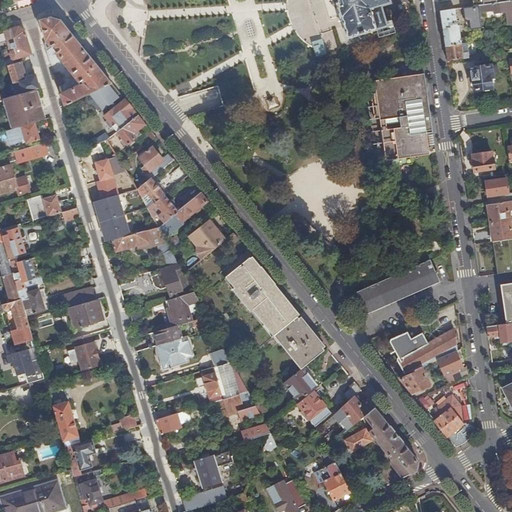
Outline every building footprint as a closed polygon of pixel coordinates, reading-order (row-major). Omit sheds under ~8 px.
[(384,27),(387,26),(381,6),(391,3),(390,0),(335,0),(341,17),(342,17),(344,27),(347,38),(364,33),(384,27)] [(474,6),(463,7),(465,21),(476,19),(475,13),(491,10),(492,14),(511,11),(511,10),(511,4),(511,0),(510,0),(474,6)] [(451,9),(440,11),(447,60),(468,57),(468,51),(462,52),(458,25),(457,25),(455,12),(451,12),(451,9)] [(511,10),(511,11),(492,14),(493,16),(503,15),(505,25),(511,24),(511,22),(511,10)] [(58,55),(79,81),(82,79),(84,82),(62,94),(66,105),(97,89),(112,82),(106,76),(84,48),(61,20),(51,17),(42,19),(40,21),(46,38),(44,44),(51,65),(59,61),(56,56),(58,55)] [(24,56),(32,54),(25,30),(18,26),(0,31),(0,51),(14,47),(15,49),(11,51),(9,53),(11,59),(14,60),(24,57),(24,56)] [(388,30),(387,26),(384,27),(386,36),(399,32),(398,27),(388,30)] [(494,62),(509,61),(507,51),(493,53),(494,62)] [(22,61),(8,66),(13,84),(27,80),(22,61)] [(491,65),(476,67),(476,71),(472,71),(474,90),(492,88),(490,77),(492,76),(492,74),(498,73),(497,66),(491,66),(491,65)] [(54,76),(57,86),(63,84),(60,74),(54,76)] [(430,154),(427,135),(427,133),(426,125),(429,123),(431,121),(430,114),(427,113),(424,113),(423,110),(426,109),(425,102),(423,103),(422,99),(428,99),(425,78),(420,74),(375,80),(375,81),(376,88),(376,93),(371,93),(374,119),(380,119),(380,120),(385,119),(386,124),(387,124),(400,122),(403,121),(403,127),(401,127),(387,129),(381,130),(385,155),(391,160),(402,158),(412,157),(430,154)] [(112,82),(97,89),(109,105),(122,95),(112,82)] [(14,128),(35,122),(43,120),(34,90),(5,98),(14,128)] [(270,106),(275,104),(273,98),(267,100),(270,106)] [(105,115),(117,132),(138,115),(125,99),(105,115)] [(133,134),(146,124),(138,115),(117,132),(127,144),(136,138),(133,134)] [(14,128),(6,130),(11,145),(23,141),(22,139),(25,138),(26,143),(40,139),(38,132),(40,132),(39,128),(37,128),(35,122),(14,128)] [(98,140),(100,143),(103,142),(107,140),(112,136),(109,131),(99,137),(101,139),(98,140)] [(143,146),(156,137),(151,131),(139,140),(143,146)] [(116,142),(112,136),(107,140),(110,145),(116,142)] [(106,148),(111,146),(110,145),(107,140),(103,142),(106,148)] [(49,154),(45,143),(14,152),(18,163),(49,154)] [(151,178),(174,159),(170,154),(163,159),(153,146),(145,152),(140,156),(139,157),(145,165),(141,168),(150,179),(151,178)] [(472,155),(473,162),(474,171),(494,168),(492,151),(472,154),(472,155)] [(113,174),(126,170),(124,167),(121,163),(118,157),(108,160),(108,159),(95,163),(101,180),(114,177),(113,174)] [(121,163),(124,167),(132,162),(132,159),(130,157),(121,163)] [(413,165),(412,157),(402,158),(403,166),(413,165)] [(0,189),(1,194),(17,189),(18,189),(15,179),(11,165),(0,168),(0,189)] [(18,189),(17,189),(19,195),(30,191),(26,176),(15,179),(18,189)] [(155,202),(164,194),(151,178),(150,179),(140,187),(138,189),(142,196),(146,192),(155,202)] [(488,204),(511,199),(511,192),(508,193),(506,178),(486,181),(488,195),(486,196),(488,204)] [(186,204),(201,193),(195,185),(180,197),(186,204)] [(181,222),(208,201),(201,193),(186,204),(178,211),(165,221),(158,226),(164,238),(182,224),(181,222)] [(27,199),(33,220),(62,212),(57,194),(43,199),(42,194),(27,199)] [(113,240),(132,234),(120,194),(107,198),(94,202),(106,242),(113,240)] [(157,212),(165,221),(178,211),(164,194),(155,202),(150,205),(148,207),(153,218),(155,217),(154,214),(157,212)] [(487,204),(490,222),(510,219),(508,210),(511,209),(511,199),(488,204),(487,204)] [(64,221),(80,216),(77,207),(62,212),(64,221)] [(491,232),(493,241),(511,237),(511,229),(510,219),(490,222),(491,232)] [(201,259),(226,239),(211,221),(203,228),(201,225),(187,235),(196,246),(196,253),(201,259)] [(167,242),(164,238),(158,226),(132,234),(113,240),(117,251),(142,243),(148,241),(150,246),(156,244),(157,243),(159,247),(157,247),(167,265),(177,262),(170,248),(167,242)] [(4,242),(9,260),(18,258),(17,254),(26,252),(18,228),(12,230),(11,227),(0,229),(4,242)] [(175,245),(182,239),(178,234),(171,239),(175,245)] [(235,242),(239,239),(234,234),(230,236),(235,242)] [(498,273),(511,271),(511,237),(493,241),(498,273)] [(0,243),(0,267),(2,276),(13,273),(9,260),(4,242),(0,243)] [(252,255),(250,257),(259,269),(261,267),(252,255)] [(14,274),(18,290),(26,288),(24,282),(36,278),(41,277),(35,257),(17,262),(20,272),(14,274)] [(253,309),(274,335),(289,323),(297,317),(298,316),(273,285),(275,284),(274,282),(268,286),(262,278),(267,274),(261,267),(259,269),(250,257),(227,276),(236,287),(233,289),(251,310),(253,309)] [(366,312),(439,280),(430,258),(356,290),(366,312)] [(172,298),(193,292),(183,273),(180,268),(177,262),(167,265),(161,267),(149,271),(155,286),(160,289),(168,286),(172,298)] [(120,280),(134,276),(131,268),(117,273),(120,280)] [(2,276),(10,302),(21,299),(18,290),(14,274),(13,273),(2,276)] [(268,286),(274,282),(267,274),(262,278),(268,286)] [(120,280),(119,281),(121,289),(136,284),(134,276),(120,280)] [(224,278),(233,289),(236,287),(227,276),(224,278)] [(26,288),(38,284),(36,278),(24,282),(26,288)] [(511,322),(511,282),(501,284),(506,323),(511,322)] [(38,285),(38,284),(26,288),(18,290),(21,299),(24,310),(32,308),(33,312),(45,309),(38,285)] [(298,316),(300,314),(275,284),(273,285),(298,316)] [(66,308),(95,300),(91,287),(62,295),(65,308),(66,308)] [(177,325),(191,321),(193,320),(190,312),(194,311),(192,304),(198,301),(193,292),(172,298),(167,299),(170,307),(167,307),(173,327),(177,325)] [(11,330),(15,344),(33,339),(30,328),(27,319),(24,310),(21,299),(10,302),(3,304),(4,309),(11,307),(18,328),(11,330)] [(101,310),(98,299),(95,300),(66,308),(73,329),(98,322),(95,312),(101,310)] [(150,305),(129,311),(132,322),(143,319),(142,316),(146,314),(145,311),(152,309),(150,305)] [(27,319),(42,315),(47,314),(45,309),(33,312),(32,308),(24,310),(27,319)] [(272,337),(274,335),(253,309),(251,310),(272,337)] [(27,319),(30,328),(44,324),(42,315),(27,319)] [(193,327),(210,322),(207,316),(193,320),(191,321),(193,327)] [(323,348),(326,346),(302,316),(299,318),(304,325),(323,348)] [(298,330),(304,325),(299,318),(297,317),(289,323),(294,329),(292,331),(294,334),(298,331),(298,330)] [(511,322),(506,323),(486,326),(488,336),(500,334),(501,341),(511,339),(511,322)] [(303,367),(308,364),(325,350),(323,348),(304,325),(298,330),(298,331),(294,334),(292,331),(294,329),(289,323),(274,335),(301,369),(303,367)] [(182,337),(177,325),(173,327),(149,334),(152,343),(148,344),(149,347),(153,346),(154,347),(160,370),(189,361),(188,357),(193,356),(188,336),(182,337)] [(456,351),(457,350),(454,329),(429,343),(422,330),(410,337),(406,330),(391,338),(396,347),(397,347),(399,350),(398,351),(402,357),(398,360),(404,373),(414,369),(421,366),(437,359),(456,351)] [(81,371),(101,365),(94,341),(92,341),(90,334),(72,339),(81,371)] [(25,372),(28,383),(44,378),(38,358),(31,360),(28,348),(6,354),(9,362),(13,361),(17,374),(25,372)] [(220,365),(231,361),(224,348),(210,353),(215,366),(220,365)] [(445,375),(458,370),(464,368),(456,351),(437,359),(444,375),(445,375)] [(210,403),(217,400),(247,391),(234,367),(231,361),(220,365),(215,366),(201,370),(203,376),(195,378),(197,387),(205,385),(210,403)] [(318,386),(322,382),(308,364),(303,367),(318,386)] [(400,378),(412,393),(429,385),(421,366),(414,369),(415,372),(400,378)] [(299,401),(318,386),(303,367),(301,369),(284,383),(299,401)] [(450,385),(462,379),(458,370),(445,375),(450,385)] [(32,397),(49,393),(45,381),(44,378),(28,383),(32,397)] [(354,395),(361,389),(355,383),(343,394),(349,400),(354,395)] [(511,383),(503,388),(511,406),(511,383)] [(241,420),(260,414),(255,406),(247,391),(217,400),(221,410),(218,411),(221,419),(228,416),(228,415),(238,413),(241,420)] [(317,394),(307,402),(306,403),(306,404),(307,405),(308,405),(311,409),(307,412),(311,417),(309,419),(314,426),(331,412),(317,394)] [(347,416),(361,404),(354,395),(349,400),(340,408),(347,416)] [(52,404),(61,436),(64,446),(72,444),(81,442),(68,399),(52,404)] [(255,406),(260,414),(267,410),(262,400),(255,406)] [(434,420),(447,436),(464,424),(447,403),(436,412),(439,415),(434,420)] [(354,424),(364,416),(368,413),(361,404),(347,416),(354,424)] [(156,411),(158,419),(172,415),(170,407),(156,411)] [(381,470),(389,484),(417,470),(419,461),(375,407),(368,413),(364,416),(373,427),(367,432),(365,428),(345,440),(351,451),(364,445),(375,438),(399,466),(397,469),(393,471),(389,465),(381,470)] [(345,419),(347,416),(340,408),(338,410),(345,419)] [(177,413),(179,421),(186,419),(183,411),(177,413)] [(156,420),(160,433),(181,426),(179,421),(177,413),(172,415),(158,419),(156,420)] [(111,433),(135,426),(132,414),(119,418),(120,422),(109,426),(111,433)] [(240,431),(243,441),(270,433),(267,427),(264,423),(240,431)] [(471,436),(474,429),(464,424),(447,436),(455,446),(463,444),(467,441),(469,439),(471,436)] [(269,449),(276,446),(273,440),(270,433),(264,447),(269,449)] [(327,446),(334,441),(327,433),(321,439),(321,445),(327,446)] [(340,441),(337,438),(334,441),(327,446),(331,454),(340,449),(337,443),(340,441)] [(79,469),(81,469),(92,466),(88,454),(95,452),(91,440),(73,445),(79,469)] [(70,466),(71,469),(73,476),(82,474),(81,469),(79,469),(73,445),(72,444),(64,446),(65,447),(70,466)] [(66,467),(70,466),(65,447),(54,451),(59,466),(65,465),(66,467)] [(201,459),(195,461),(202,487),(222,481),(217,466),(233,461),(229,450),(203,458),(202,457),(201,458),(201,459)] [(13,452),(0,455),(0,482),(24,475),(20,460),(16,462),(13,452)] [(334,500),(350,492),(333,459),(325,463),(332,477),(324,481),(334,500)] [(148,495),(160,492),(157,485),(102,501),(94,475),(93,471),(85,473),(82,474),(73,476),(76,485),(80,484),(84,498),(88,497),(90,504),(82,506),(84,511),(91,511),(110,507),(148,495)] [(286,511),(290,511),(306,504),(301,495),(293,479),(285,484),(283,481),(268,488),(279,511),(285,508),(286,511)] [(18,485),(4,489),(6,496),(1,498),(5,510),(12,508),(12,511),(49,511),(65,507),(58,481),(20,492),(18,485)] [(76,485),(82,506),(90,504),(88,497),(84,498),(80,484),(76,485)] [(180,499),(183,511),(186,511),(201,506),(227,498),(223,485),(180,499)] [(242,503),(248,500),(244,492),(238,494),(242,503)] [(152,511),(148,495),(110,507),(111,511),(152,511)]
